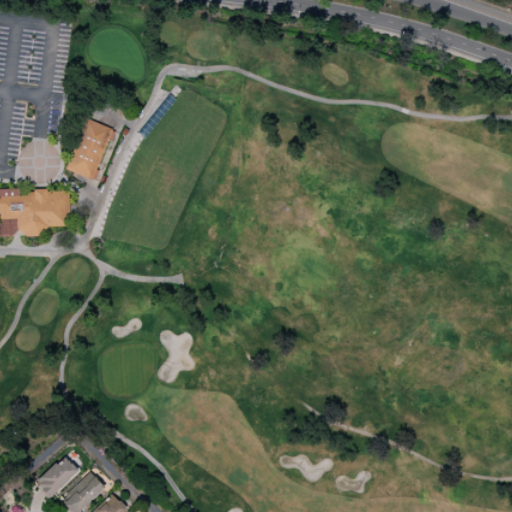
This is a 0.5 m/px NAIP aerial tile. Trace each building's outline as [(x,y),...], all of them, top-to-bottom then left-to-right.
[(66,172),(95,182),(99,170),(96,169),(106,141),(111,142),(115,130),(83,119),(66,172)] [(0,236),(15,237),(15,235),(45,236),(45,227),(67,227),(67,191),(0,190),(0,236)] [(34,483),(48,499),(77,471),(62,456),(34,483)] [(78,511),(104,488),(93,476),(87,482),(83,477),(70,489),(73,493),(61,505),(67,511),(78,511)] [(121,511),(125,508),(109,493),(91,511),(121,511)]
